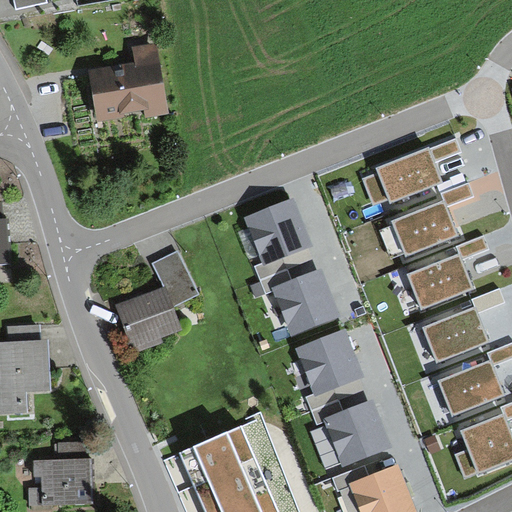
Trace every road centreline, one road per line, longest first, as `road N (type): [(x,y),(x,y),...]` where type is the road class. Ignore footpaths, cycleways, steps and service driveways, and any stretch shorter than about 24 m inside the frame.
road 1 (residential): [(487,95),(66,255)]
road 2 (residential): [(66,255),(82,316),(164,511)]
road 3 (residential): [(23,126),(66,255)]
